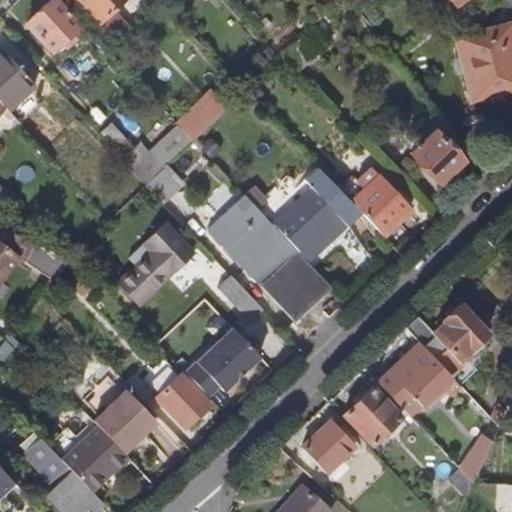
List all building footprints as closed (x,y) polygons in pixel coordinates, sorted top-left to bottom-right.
[(74,0),(99,26),(126,0),(74,0)] [(444,0),(453,11),(466,0),(444,0)] [(48,55),(76,29),(50,2),(22,28),(48,55)] [(452,40),(466,103),(511,92),(511,45),(507,26),(452,40)] [(300,37),(277,59),(293,76),(316,54),(300,37)] [(0,55),(0,110),(1,111),(5,116),(33,91),(0,55)] [(173,129),(188,145),(223,112),(207,96),(172,128),(173,129)] [(120,158),(130,148),(106,123),(95,133),(120,158)] [(144,156),(159,172),(161,171),(188,145),(173,129),(144,156)] [(407,158),(435,186),(459,162),(432,134),(407,158)] [(130,148),(120,158),(118,160),(143,188),(159,172),(144,156),(133,145),(130,148)] [(159,172),(143,188),(161,206),(179,189),(161,171),(159,172)] [(310,193),(269,232),(273,236),(303,268),(357,218),(346,206),(314,172),(302,183),(310,193)] [(373,181),(346,206),(357,218),(378,240),(405,214),(373,181)] [(250,197),(243,204),(255,217),(263,210),(250,197)] [(271,239),(273,236),(269,232),(255,217),(243,204),(240,201),(208,230),(261,288),(256,292),(289,328),(322,295),(292,263),(271,239)] [(187,259),(160,230),(124,263),(131,271),(112,288),(133,310),(187,259)] [(0,274),(12,260),(20,265),(48,284),(65,263),(0,231),(0,274)] [(253,325),(264,315),(231,281),(221,291),(253,325)] [(434,337),(415,318),(403,329),(417,344),(436,363),(447,375),(488,335),(463,308),(434,337)] [(215,390),(219,395),(232,382),(257,360),(228,331),(180,376),(203,401),(215,390)] [(417,344),(374,385),(393,404),(436,363),(417,344)] [(179,429),(203,406),(165,366),(141,389),(179,429)] [(371,446),(397,421),(368,391),(341,416),(371,446)] [(121,393),(87,424),(88,425),(112,450),(117,456),(151,426),(121,393)] [(325,424),(298,450),(324,477),(351,451),(325,424)] [(83,494),(120,460),(117,456),(112,450),(88,425),(51,459),(65,475),(67,477),(70,480),(82,493),(83,494)] [(52,511),(88,511),(95,507),(83,494),(82,493),(70,480),(67,477),(65,475),(40,498),(52,511)] [(311,477),(277,511),(329,511),(338,503),(311,477)] [(0,494),(8,487),(0,478),(0,494)] [(511,506),(511,482),(501,482),(500,506),(511,506)]
